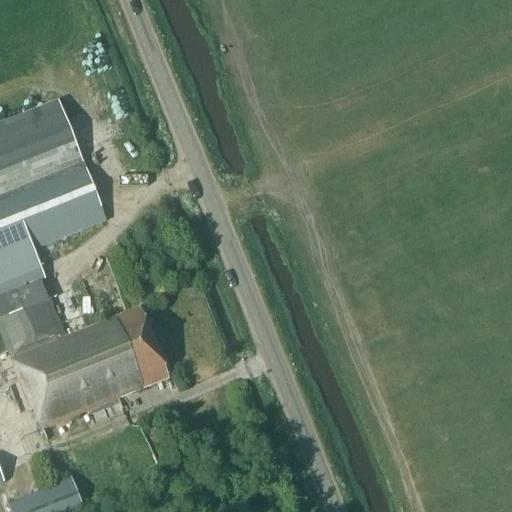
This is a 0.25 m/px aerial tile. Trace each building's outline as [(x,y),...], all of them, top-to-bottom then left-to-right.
[(104,222),(58,102),(0,125),(0,297),(40,282),(28,251),(104,222)] [(143,272),(133,277),(137,285),(147,280),(143,272)] [(0,341),(7,360),(15,381),(17,380),(30,414),(34,413),(42,431),(168,381),(139,308),(63,338),(48,301),(0,320),(0,341)] [(83,511),(72,482),(6,507),(8,511),(83,511)] [(218,501),(208,510),(210,511),(224,511),(226,510),(218,501)]
